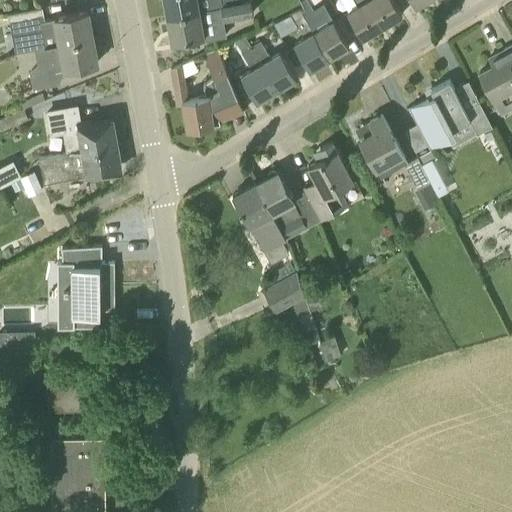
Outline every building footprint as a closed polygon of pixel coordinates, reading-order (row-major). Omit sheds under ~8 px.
[(164,0),(167,16),(244,3),(243,0),(164,0)] [(349,46),(333,20),(324,25),(308,0),(301,0),(300,1),(305,8),(301,11),(304,16),(329,58),(349,46)] [(349,0),(354,7),(346,12),(363,38),(382,26),(366,0),(349,0)] [(402,15),(392,0),(366,0),(382,26),(402,15)] [(225,36),(222,18),(252,13),(250,2),(244,3),(167,16),(172,42),(189,39),(189,43),(225,36)] [(93,38),(88,11),(45,20),(42,7),(12,12),(10,12),(18,51),(34,49),(34,48),(50,45),(93,38)] [(329,58),(304,16),(299,19),(295,21),(304,37),(295,43),(310,70),(329,58)] [(257,101),(277,89),(251,46),(244,34),(234,40),(251,69),(241,75),(257,101)] [(93,38),(50,45),(51,54),(29,69),(33,88),(60,83),(57,70),(65,69),(98,63),(93,38)] [(277,89),(296,78),(280,52),(271,57),(260,41),(251,46),(277,89)] [(502,114),(511,108),(511,45),(502,50),(505,56),(492,64),(493,65),(479,72),(502,114)] [(243,111),(240,104),(226,71),(217,48),(205,53),(214,77),(205,84),(204,84),(206,96),(182,100),(183,104),(187,129),(214,125),(214,124),(219,123),(219,121),(243,111)] [(407,110),(410,108),(430,147),(448,138),(447,134),(470,122),(477,134),(492,126),(480,102),(469,80),(468,81),(478,102),(465,109),(450,79),(431,89),(435,96),(429,99),(428,97),(409,107),(406,108),(407,110)] [(83,149),(116,144),(113,128),(110,129),(109,120),(92,123),(92,120),(79,122),(77,106),(48,112),(52,133),(65,130),(69,152),(83,149)] [(402,154),(382,115),(370,121),(375,131),(361,138),(376,167),(381,176),(382,176),(395,169),(405,164),(418,188),(416,189),(425,204),(439,196),(422,165),(417,156),(408,161),(403,153),(402,154)] [(353,182),(332,142),(320,148),(324,157),(308,165),(318,184),(306,191),(321,219),(349,205),(340,189),(353,182)] [(83,149),(69,152),(40,157),(44,183),(79,177),(79,176),(87,174),(88,178),(102,176),(101,173),(118,170),(116,161),(119,160),(116,144),(83,149)] [(417,156),(422,165),(431,160),(436,157),(431,149),(417,156)] [(33,170),(20,177),(24,186),(29,196),(43,189),(33,170)] [(255,182),(279,223),(299,212),(293,202),(296,200),(279,170),(276,172),(273,170),(267,173),(267,177),(256,183),(256,182),(255,182)] [(24,186),(20,177),(10,182),(15,191),(24,186)] [(285,238),(277,224),(279,223),(255,182),(245,188),(241,187),(237,189),(236,193),(232,195),(249,226),(250,225),(264,250),(281,240),(285,238)] [(74,262),(74,323),(74,324),(80,324),(80,325),(106,325),(106,313),(108,313),(108,308),(120,308),(120,260),(110,260),(110,244),(70,246),(70,262),(74,262)] [(293,261),(272,272),(278,282),(263,290),(275,311),(293,301),(304,295),(297,273),(296,271),(293,261)] [(43,280),(44,300),(60,300),(60,280),(43,280)] [(308,292),(313,307),(323,304),(318,289),(308,292)] [(2,328),(3,345),(37,344),(36,327),(2,328)] [(334,335),(329,337),(320,341),(325,360),(341,354),(334,335)] [(106,408),(105,380),(47,381),(48,409),(106,408)] [(99,511),(107,511),(106,434),(50,435),(51,511),(99,511)]
